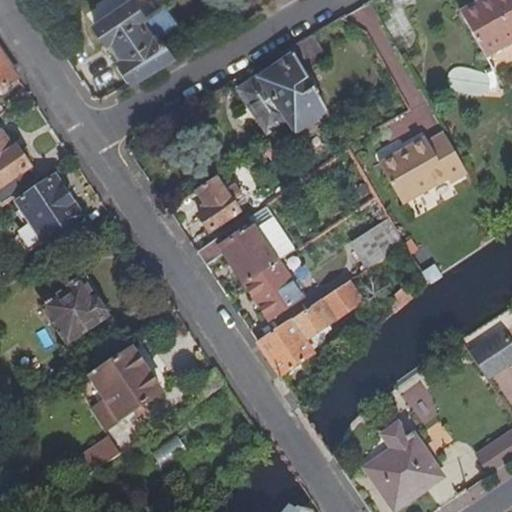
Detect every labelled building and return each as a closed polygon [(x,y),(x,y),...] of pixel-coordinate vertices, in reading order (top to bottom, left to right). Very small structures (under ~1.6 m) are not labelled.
[(231,25),(274,0),(254,0),(226,16),(231,25)] [(511,45),(511,0),(486,0),(484,1),(464,13),(491,58),(511,45)] [(120,61),(133,82),(173,59),(161,38),(157,41),(147,23),(151,21),(140,1),(99,24),(111,44),(116,42),(125,58),(120,61)] [(291,49),(296,58),(304,73),(327,60),(314,36),(291,49)] [(0,90),(18,79),(11,67),(0,51),(0,90)] [(327,115),(304,73),(296,58),(245,86),(268,127),(286,117),(295,132),(327,115)] [(493,96),(494,71),(450,69),(449,94),(493,96)] [(470,172),(447,130),(430,140),(428,136),(382,162),(405,203),(450,177),(452,182),(470,172)] [(0,207),(38,182),(15,148),(12,150),(0,134),(0,207)] [(278,158),(285,154),(278,141),(272,145),(278,158)] [(48,239),(61,257),(92,235),(54,179),(17,204),(43,242),(48,239)] [(225,190),(218,180),(198,193),(208,207),(199,214),(211,231),(239,212),(236,206),(244,200),(232,184),(225,190)] [(225,254),(246,285),(279,263),(296,252),(266,207),(248,218),(253,226),(220,247),(223,252),(225,254)] [(350,242),(368,269),(407,243),(406,241),(390,217),(350,242)] [(415,238),(407,243),(414,254),(422,249),(415,238)] [(215,240),(196,252),(205,265),(223,252),(220,247),(215,240)] [(302,298),(279,263),(246,285),(270,319),(302,298)] [(416,274),(424,268),(421,263),(413,269),(416,274)] [(438,265),(426,272),(433,281),(444,274),(438,265)] [(363,301),(349,281),(321,300),(335,320),(363,301)] [(68,346),(106,321),(105,320),(104,318),(105,316),(98,303),(95,305),(81,284),(64,295),(60,290),(51,297),(54,301),(43,309),(68,346)] [(358,329),(367,340),(415,297),(406,287),(358,329)] [(335,320),(321,300),(256,342),(275,370),(279,377),(313,353),(304,340),(335,320)] [(511,345),(504,334),(472,355),(490,381),(511,366),(511,345)] [(107,405),(94,414),(108,434),(163,396),(134,354),(92,383),(107,405)] [(201,402),(225,386),(215,372),(192,389),(201,402)] [(412,393),(405,383),(398,389),(404,398),(412,393)] [(396,510),(413,499),(410,496),(441,474),(415,435),(410,438),(402,427),(388,437),(395,448),(368,468),(396,510)] [(499,471),(511,462),(511,435),(479,457),(491,476),(499,471)] [(181,437),(153,452),(162,467),(190,452),(181,437)] [(89,458),(98,472),(117,459),(106,445),(89,458)] [(463,508),(491,491),(484,480),(456,497),(463,508)] [(311,511),(315,506),(304,491),(292,506),(310,511),(311,511)]
